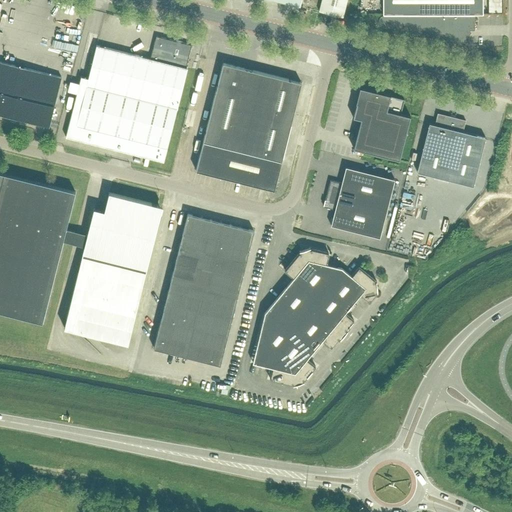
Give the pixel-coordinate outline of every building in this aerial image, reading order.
[(321,0),(319,11),(342,17),(346,0),(321,0)] [(392,27),(401,27),(401,30),(410,30),(410,32),(419,32),(419,35),(428,35),(428,37),(437,37),(437,39),(446,39),(446,42),(455,42),(455,44),(465,44),(465,34),(469,34),(469,30),(474,30),(474,14),(482,14),(482,0),(382,0),(383,15),(382,15),(381,15),(381,16),(380,16),(380,17),(379,17),(379,18),(379,19),(378,20),(379,21),(379,22),(380,23),(381,24),(382,24),(383,24),(383,25),(392,25),(392,27)] [(88,78),(81,76),(65,137),(163,161),(166,148),(167,148),(187,67),(185,67),(190,48),(161,41),(156,60),(96,45),(88,78)] [(0,113),(48,126),(61,77),(0,61),(0,113)] [(195,170),(274,190),(301,82),(222,63),(195,170)] [(404,99),(360,88),(352,117),(360,119),(353,148),(399,159),(410,115),(400,113),(404,99)] [(434,124),(429,122),(417,171),(473,185),(485,137),(462,131),(465,119),(437,112),(434,124)] [(330,179),(323,206),(335,209),(331,225),(379,237),(394,179),(345,167),(341,182),(330,179)] [(0,311),(42,322),(75,191),(0,172),(0,311)] [(94,208),(64,327),(123,342),(128,339),(162,205),(109,192),(104,210),(94,208)] [(196,216),(187,213),(183,230),(176,255),(170,281),(164,306),(157,332),(153,348),(162,350),(174,353),(186,356),(198,359),(210,362),(220,364),(224,348),(230,323),(236,297),(243,272),(249,246),(253,230),(244,228),(232,225),(220,222),(208,219),(196,216)] [(264,312),(252,362),(272,367),(269,378),(291,383),(292,383),(293,385),(304,381),(303,380),(304,379),(315,366),(306,358),(322,340),(331,347),(338,338),(340,339),(347,330),(346,329),(353,320),(344,312),(360,294),(369,301),(375,293),(375,292),(377,292),(376,280),(374,281),(374,279),(358,266),(351,275),(341,267),(325,263),(328,252),(311,248),(310,249),(310,247),(299,250),(299,252),(298,253),(284,270),(293,277),(264,312)]
